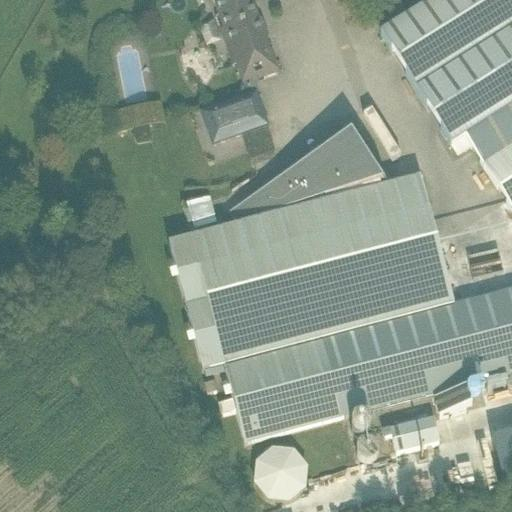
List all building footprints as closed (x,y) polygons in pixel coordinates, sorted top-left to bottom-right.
[(211,0),(218,18),(215,19),(232,68),(236,67),(243,87),(240,103),(214,112),(225,143),(266,128),(255,98),(257,83),(277,75),(250,0),(211,0)] [(511,0),(438,0),(379,37),(449,150),(511,110),(511,0)] [(158,107),(130,112),(133,130),(162,125),(158,107)] [(168,247),(202,375),(223,369),(232,403),(235,415),(243,448),(511,377),(511,292),(450,309),(418,182),(379,192),(377,187),(383,185),(353,137),(240,210),(247,221),(264,217),(265,222),(168,247)] [(511,147),(483,167),(511,211),(511,147)] [(213,199),(188,203),(193,234),(218,230),(213,199)] [(433,405),(437,421),(469,413),(465,397),(433,405)] [(232,403),(219,407),(222,418),(235,415),(232,403)] [(390,432),(396,458),(440,447),(434,421),(390,432)] [(511,433),(489,439),(499,480),(511,477),(511,433)] [(253,487),(267,504),(288,506),(305,492),(308,470),(294,453),(272,451),(255,465),(253,487)]
